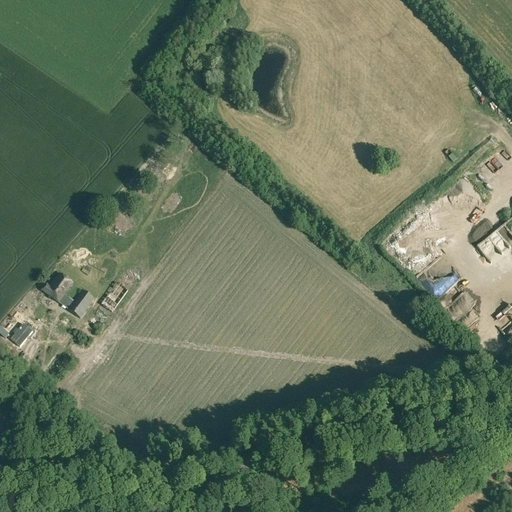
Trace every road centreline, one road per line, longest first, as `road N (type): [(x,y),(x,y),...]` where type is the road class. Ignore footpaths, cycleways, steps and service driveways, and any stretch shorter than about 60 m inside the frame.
road 1 (tertiary): [(164,478),(511,409)]
road 2 (track): [(142,482),(0,348)]
road 3 (tertiary): [(0,510),(164,478)]
